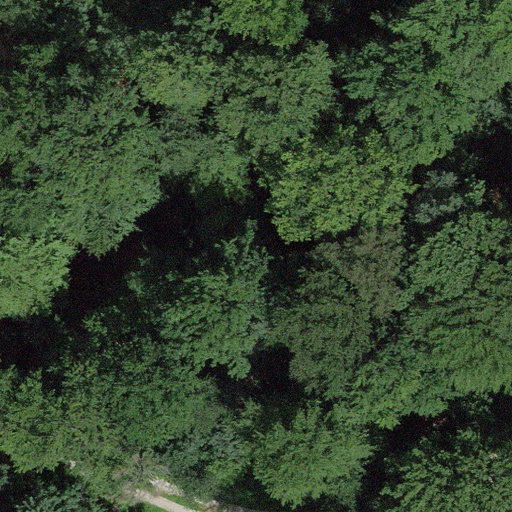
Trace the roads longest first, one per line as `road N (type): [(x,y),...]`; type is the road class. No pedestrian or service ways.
road 1 (track): [(202,511),(0,423)]
road 2 (track): [(511,471),(387,511)]
